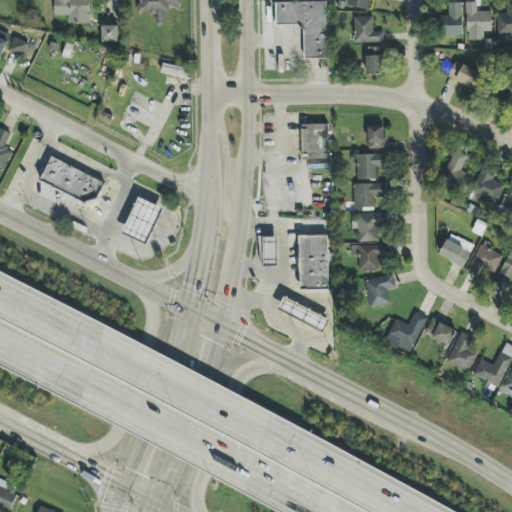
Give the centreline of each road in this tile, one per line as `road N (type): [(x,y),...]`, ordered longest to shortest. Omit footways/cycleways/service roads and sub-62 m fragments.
road 1 (primary): [(292,361),(0,213)]
road 2 (secondary): [(222,322),(247,157),(243,0)]
road 3 (residential): [(511,146),(421,99),(207,95)]
road 4 (primary): [(0,410),(76,448),(110,442),(153,328),(152,309),(132,279)]
road 5 (residential): [(511,324),(430,278),(421,99)]
road 6 (residential): [(0,90),(205,188)]
road 7 (motorway): [(271,446),(83,347)]
road 8 (motorway): [(75,370),(263,467)]
road 9 (secondary): [(204,0),(204,204)]
road 10 (primary): [(292,361),(237,379),(199,477),(200,511)]
road 11 (primary): [(0,421),(174,511)]
road 12 (primary): [(511,485),(343,388)]
road 13 (secondary): [(191,306),(128,487)]
road 14 (secondary): [(155,501),(222,322)]
road 15 (motorway): [(400,511),(271,446)]
